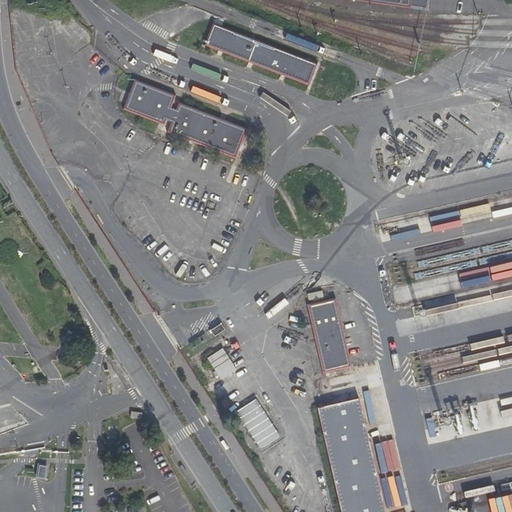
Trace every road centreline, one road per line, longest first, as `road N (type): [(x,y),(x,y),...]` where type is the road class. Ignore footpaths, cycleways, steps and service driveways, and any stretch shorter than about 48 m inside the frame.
road 1 (unclassified): [(267,188),(228,282),(185,293),(138,264),(85,182),(38,163)]
road 2 (secondary): [(0,157),(157,404)]
road 3 (unclassified): [(168,363),(165,339),(177,319),(219,310),(275,270),(334,262),(343,233)]
road 4 (secondary): [(168,363),(38,163)]
road 5 (unknown): [(75,135),(48,108),(25,49),(41,37),(60,42),(83,101)]
road 6 (secondary): [(264,511),(168,363)]
road 7 (unclassified): [(343,233),(354,192),(327,159),(284,164),(267,188)]
road 8 (unclassified): [(68,402),(0,290)]
road 9 (secondary): [(157,404),(226,511)]
